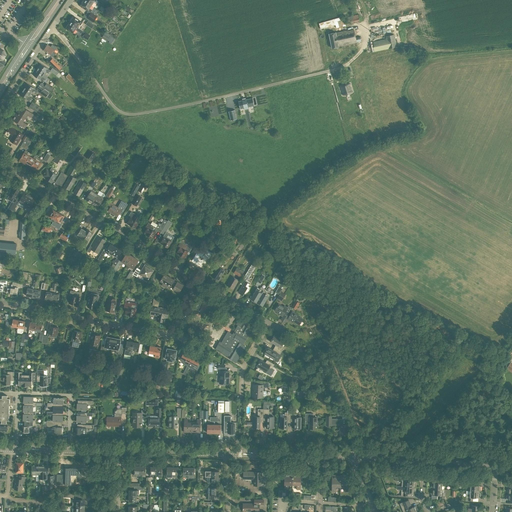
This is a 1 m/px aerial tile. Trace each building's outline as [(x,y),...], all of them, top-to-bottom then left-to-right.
[(90,12),(92,10),(94,7),(84,1),(81,6),(90,12)] [(93,22),(97,16),(92,13),(90,15),(88,18),(93,22)] [(78,28),(82,23),(73,17),(70,22),(78,28)] [(78,28),(70,22),(66,28),(73,33),(75,29),(83,35),(83,36),(85,38),(88,34),(78,28)] [(355,37),(354,30),(336,33),(336,32),(329,34),(332,48),(339,47),(338,46),(356,42),(361,41),(360,36),(355,37)] [(112,43),(115,39),(105,32),(102,38),(107,41),(108,40),(109,41),(108,43),(111,44),(112,43)] [(386,39),(372,42),(374,51),(397,47),(394,35),(386,36),(386,39)] [(52,55),(54,52),(53,51),(54,49),(48,45),(44,51),(47,53),(48,54),(50,55),(51,54),(52,55)] [(96,72),(101,67),(93,58),(88,63),(96,72)] [(59,71),(62,68),(53,59),(49,62),(59,71)] [(51,71),(41,64),(37,69),(44,74),(46,71),(50,74),(51,72),(57,75),(56,76),(59,78),(62,75),(59,73),(59,72),(53,68),(51,71)] [(44,82),(46,79),(48,77),(44,74),(37,69),(34,75),(44,82)] [(45,85),(41,83),(40,85),(50,92),(52,88),(47,84),(45,85)] [(36,94),(38,91),(28,84),(24,90),(31,94),(32,91),(36,94)] [(350,84),(340,87),(343,95),(352,92),(350,84)] [(46,97),(49,93),(39,86),(37,88),(42,91),(40,93),(46,97)] [(30,102),(32,99),(29,97),(31,94),(24,90),(20,95),(30,102)] [(248,109),(248,107),(254,106),(252,98),(238,101),(240,109),(244,108),(244,110),(248,109)] [(37,112),(40,108),(32,102),(29,107),(37,112)] [(32,118),(34,114),(20,105),(18,108),(18,109),(16,112),(25,118),(27,115),(32,118)] [(230,120),(237,119),(235,110),(228,111),(230,120)] [(25,118),(16,112),(14,116),(13,115),(11,119),(25,128),(27,124),(23,122),(25,118)] [(103,122),(96,129),(99,132),(98,134),(100,136),(104,132),(102,130),(107,126),(103,122)] [(16,131),(10,127),(7,131),(13,135),(10,141),(17,145),(23,135),(16,130),(16,131)] [(107,135),(106,136),(109,138),(108,139),(112,143),(118,135),(114,132),(110,137),(107,135)] [(25,164),(30,156),(32,154),(26,150),(20,160),(25,164)] [(90,151),(86,157),(91,161),(96,155),(90,151)] [(31,167),(37,157),(35,156),(34,158),(30,156),(25,164),(31,167)] [(37,171),(43,161),(37,157),(31,167),(37,171)] [(72,176),(76,169),(73,167),(71,171),(68,176),(70,177),(69,180),(68,180),(64,187),(69,190),(76,179),(72,176)] [(47,170),(43,176),(46,178),(47,179),(47,180),(49,181),(50,181),(52,182),(57,175),(54,173),(55,170),(52,168),(51,171),(50,172),(47,170)] [(62,172),(59,177),(65,181),(68,176),(62,172)] [(78,186),(74,193),(79,196),(83,189),(86,184),(81,180),(82,179),(80,177),(79,179),(78,181),(80,183),(78,186)] [(18,187),(15,186),(14,187),(13,186),(11,190),(12,191),(7,199),(12,202),(20,189),(17,188),(18,187)] [(111,188),(105,197),(108,200),(114,190),(112,188),(111,188)] [(98,195),(97,194),(94,192),(91,190),(86,199),(88,201),(92,204),(98,195)] [(99,207),(104,198),(104,197),(105,195),(105,194),(100,191),(97,194),(98,195),(92,204),(96,206),(99,207)] [(22,208),(24,206),(30,196),(25,193),(17,205),(22,208)] [(132,203),(136,206),(142,197),(137,194),(132,203)] [(29,209),(35,199),(30,196),(24,206),(22,208),(24,206),(29,209)] [(122,213),(127,205),(122,202),(118,208),(113,204),(113,203),(111,202),(108,206),(110,208),(108,211),(111,213),(110,213),(111,214),(113,216),(114,216),(115,215),(117,217),(120,212),(122,213)] [(53,222),(55,219),(59,213),(52,209),(48,215),(52,218),(51,221),(53,222)] [(135,228),(139,222),(138,222),(140,218),(136,215),(132,212),(128,217),(130,218),(127,223),(131,225),(130,225),(135,228)] [(60,223),(64,216),(59,213),(55,219),(60,223)] [(160,228),(163,230),(168,221),(165,219),(162,224),(160,223),(158,225),(153,222),(151,224),(148,223),(146,227),(147,228),(144,233),(152,238),(155,232),(156,233),(159,229),(160,228)] [(163,230),(161,232),(165,234),(166,232),(172,222),(168,220),(168,221),(163,230)] [(87,231),(82,228),(78,235),(82,237),(81,238),(85,240),(85,239),(88,240),(90,236),(90,237),(92,234),(91,233),(91,232),(87,230),(87,231)] [(174,237),(166,232),(165,234),(164,236),(163,238),(164,238),(161,243),(164,244),(164,245),(168,248),(172,241),(171,241),(174,237)] [(98,253),(106,240),(99,237),(93,247),(91,246),(90,246),(87,251),(90,253),(92,250),(98,253)] [(180,248),(177,252),(180,254),(180,255),(185,257),(187,253),(188,254),(192,247),(195,248),(199,242),(195,240),(192,246),(181,240),(178,246),(180,247),(180,248)] [(16,251),(17,244),(0,242),(0,252),(16,254),(16,251)] [(112,254),(117,247),(111,243),(106,251),(112,254)] [(73,254),(71,257),(76,260),(78,257),(82,250),(77,247),(73,254)] [(117,258),(118,257),(122,250),(117,247),(112,254),(115,256),(115,257),(117,258)] [(101,261),(106,253),(103,251),(98,259),(101,261)] [(202,251),(195,260),(200,263),(197,267),(204,273),(212,261),(211,260),(212,258),(202,251)] [(128,265),(133,257),(127,253),(122,262),(119,260),(116,266),(113,270),(115,271),(116,271),(121,264),(122,265),(123,264),(124,263),(128,265)] [(221,264),(226,258),(222,255),(217,262),(221,264)] [(133,268),(138,260),(133,257),(128,265),(126,268),(128,269),(130,266),(133,268)] [(154,271),(150,269),(151,268),(145,264),(141,270),(137,268),(133,274),(137,277),(139,275),(144,278),(143,280),(147,282),(154,271)] [(249,278),(252,272),(255,267),(252,265),(240,284),(243,285),(239,292),(243,295),(244,293),(245,293),(247,292),(248,291),(249,290),(250,289),(250,288),(251,287),(249,286),(251,282),(246,279),(248,277),(249,278)] [(219,280),(225,270),(218,266),(212,276),(219,280)] [(241,277),(244,272),(237,268),(234,273),(241,277)] [(125,285),(134,272),(131,271),(124,281),(119,278),(118,281),(122,284),(123,284),(125,285)] [(168,289),(171,284),(174,280),(164,274),(160,281),(163,283),(162,285),(168,289)] [(234,289),(239,280),(232,276),(227,285),(234,289)] [(174,280),(171,284),(168,289),(171,285),(174,287),(173,288),(179,292),(183,285),(174,280)] [(11,289),(8,288),(7,293),(17,294),(18,288),(22,288),(23,283),(13,282),(13,284),(12,284),(11,289)] [(28,289),(26,296),(33,297),(35,286),(36,283),(34,283),(34,286),(32,286),(32,289),(28,288),(28,289)] [(35,286),(33,297),(40,298),(41,290),(38,290),(38,287),(37,287),(37,283),(36,283),(35,286)] [(280,284),(275,292),(279,295),(284,286),(280,284)] [(59,302),(61,291),(56,290),(56,287),(53,286),(53,288),(52,289),(54,290),(52,301),(59,302)] [(265,289),(261,287),(260,289),(258,287),(254,294),(255,295),(254,295),(253,295),(253,296),(253,297),(253,298),(252,300),(257,303),(265,289)] [(52,301),(54,290),(52,289),(53,288),(51,288),(50,292),(47,291),(45,299),(52,301)] [(266,301),(270,294),(267,293),(268,291),(265,289),(257,303),(261,306),(262,304),(263,303),(264,303),(265,303),(265,302),(265,301),(266,301)] [(79,292),(71,290),(70,295),(71,296),(70,303),(71,304),(72,304),(73,304),(77,305),(79,297),(78,297),(79,292)] [(282,301),(286,294),(281,292),(277,298),(282,301)] [(91,307),(96,308),(98,296),(98,294),(91,293),(91,294),(90,297),(88,297),(87,303),(89,303),(88,307),(89,307),(89,308),(91,308),(91,307)] [(107,303),(108,303),(106,310),(107,311),(108,311),(109,312),(110,311),(114,312),(116,304),(115,304),(115,302),(116,299),(113,298),(112,299),(108,298),(107,303)] [(209,301),(204,299),(200,307),(205,310),(209,301)] [(300,303),(296,300),(292,307),(296,309),(300,303)] [(134,316),(136,309),(134,309),(136,303),(126,301),(124,307),(127,308),(126,314),(129,314),(129,315),(130,316),(132,316),(134,316)] [(277,305),(274,310),(280,313),(279,314),(283,316),(283,315),(286,317),(289,312),(291,308),(289,306),(288,308),(284,305),(283,307),(279,304),(278,306),(277,305)] [(167,318),(169,310),(152,306),(151,314),(158,316),(157,321),(159,321),(160,322),(161,322),(163,322),(165,322),(166,317),(167,318)] [(289,312),(286,317),(288,318),(288,319),(291,321),(291,320),(299,325),(303,319),(295,314),(296,314),(292,312),(291,313),(289,312)] [(215,349),(222,353),(228,357),(229,355),(232,357),(230,359),(236,363),(246,346),(243,345),(248,336),(250,336),(254,330),(246,325),(248,322),(240,318),(236,324),(238,325),(234,331),(235,332),(234,335),(228,332),(223,340),(229,343),(227,346),(220,341),(215,349)] [(20,333),(20,331),(24,331),(26,321),(19,320),(18,327),(17,333),(20,333)] [(41,331),(43,324),(39,324),(39,323),(37,322),(35,333),(34,336),(37,336),(38,331),(41,331)] [(50,334),(49,336),(56,337),(58,327),(57,327),(55,326),(54,327),(51,326),(49,333),(50,334)] [(80,339),(82,332),(81,332),(80,331),(78,331),(74,330),(72,338),(73,338),(72,345),(80,347),(81,339),(80,339)] [(91,344),(90,349),(93,349),(93,350),(94,350),(94,349),(97,350),(100,335),(99,335),(99,334),(97,334),(96,335),(92,334),(91,341),(92,342),(91,344)] [(282,351),(285,347),(282,345),(284,341),(275,335),(271,342),(277,345),(276,348),(282,351)] [(112,348),(114,337),(110,336),(110,337),(107,337),(106,345),(102,344),(101,349),(107,351),(108,348),(112,348)] [(122,355),(123,348),(119,347),(121,339),(118,339),(118,338),(114,337),(112,348),(116,349),(116,352),(118,353),(118,354),(122,355)] [(134,342),(127,341),(125,354),(131,356),(131,354),(134,342)] [(138,353),(140,343),(134,342),(131,354),(134,355),(134,352),(138,353)] [(159,358),(161,347),(150,345),(149,353),(156,354),(155,357),(159,358)] [(268,347),(264,354),(274,359),(278,362),(282,355),(280,354),(282,351),(279,349),(276,348),(274,351),(268,347)] [(166,358),(167,358),(167,360),(172,361),(173,359),(175,360),(177,350),(172,350),(172,348),(169,348),(169,349),(168,349),(166,358)] [(181,358),(180,360),(184,363),(184,364),(187,366),(185,370),(188,371),(190,367),(188,367),(189,366),(189,362),(193,355),(185,351),(181,358)] [(189,366),(188,367),(190,367),(193,369),(197,371),(201,363),(199,362),(201,359),(193,355),(189,362),(189,366)] [(267,363),(261,360),(257,366),(266,372),(269,367),(272,369),(274,364),(268,361),(267,363)] [(161,361),(159,371),(165,372),(167,362),(161,361)] [(225,369),(225,365),(218,365),(218,369),(221,369),(221,371),(220,383),(229,384),(229,378),(228,378),(228,376),(229,376),(229,371),(225,371),(225,369)] [(37,370),(37,379),(40,379),(40,385),(40,386),(41,386),(41,387),(46,387),(46,386),(48,386),(48,383),(50,383),(50,378),(48,378),(48,376),(43,376),(44,370),(37,370)] [(298,370),(295,376),(303,381),(304,379),(304,374),(298,370)] [(14,378),(14,372),(7,371),(7,372),(8,372),(7,375),(3,375),(3,377),(2,377),(1,377),(0,378),(0,379),(0,380),(1,381),(2,381),(3,381),(3,384),(3,385),(4,385),(4,386),(9,386),(9,385),(11,385),(10,385),(10,378),(14,378)] [(25,386),(25,375),(22,375),(22,372),(15,372),(16,372),(15,378),(19,379),(19,385),(21,385),(21,386),(25,386)] [(36,373),(36,372),(29,372),(29,375),(25,375),(25,386),(29,386),(29,385),(31,385),(31,386),(32,386),(32,379),(35,379),(36,373)] [(138,372),(136,382),(144,384),(146,374),(138,372)] [(269,388),(269,382),(260,382),(259,385),(254,384),(253,397),(263,398),(263,396),(265,396),(266,395),(267,392),(266,391),(263,391),(263,387),(269,388)] [(9,404),(10,399),(7,398),(7,395),(0,395),(0,403),(6,404),(6,403),(7,403),(7,404),(9,404)] [(36,406),(36,403),(33,402),(33,397),(24,396),(24,402),(27,403),(27,405),(27,406),(33,406),(36,406)] [(47,403),(47,406),(53,406),(60,406),(60,404),(63,404),(63,398),(54,397),(54,401),(52,401),(52,403),(47,403)] [(93,404),(93,401),(80,400),(80,403),(77,403),(77,409),(82,409),(82,411),(86,411),(86,410),(87,410),(87,404),(93,404)] [(9,414),(9,405),(6,405),(6,404),(0,403),(0,414),(5,415),(5,414),(9,414)] [(36,415),(36,411),(33,411),(33,406),(27,406),(27,405),(24,405),(23,411),(26,411),(26,414),(33,414),(33,415),(36,415)] [(53,406),(53,412),(47,412),(47,415),(53,415),(60,415),(60,412),(63,412),(63,406),(60,406),(53,406)] [(126,414),(127,408),(122,408),(122,409),(118,409),(116,411),(115,418),(107,417),(107,421),(107,425),(121,426),(121,415),(122,415),(122,414),(126,414)] [(156,408),(156,416),(147,415),(147,418),(149,418),(149,426),(148,426),(160,426),(160,416),(163,416),(163,408),(156,408)] [(181,417),(181,408),(177,408),(177,416),(169,416),(169,427),(177,427),(177,417),(181,417)] [(263,421),(263,414),(263,409),(258,409),(258,416),(253,416),(252,427),(260,427),(260,420),(263,421)] [(274,428),(274,417),(269,417),(269,409),(263,409),(263,414),(263,421),(266,421),(266,428),(274,428)] [(145,418),(145,410),(142,410),(142,412),(133,412),(133,426),(141,426),(142,418),(145,418)] [(291,414),(291,410),(287,410),(287,412),(285,412),(285,417),(280,417),(280,428),(287,428),(287,421),(290,421),(291,414)] [(347,425),(347,419),(345,419),(346,412),(337,411),(337,415),(342,415),(342,419),(333,419),(333,425),(340,425),(340,434),(350,435),(350,430),(349,429),(349,425),(347,425)] [(93,416),(93,413),(80,412),(80,416),(77,415),(77,421),(81,422),(81,423),(86,423),(86,422),(87,422),(87,416),(93,416)] [(318,425),(318,421),(317,421),(317,417),(313,417),(313,414),(305,413),(305,421),(309,422),(309,429),(311,429),(311,430),(315,430),(315,429),(317,429),(317,425),(318,425)] [(7,416),(5,416),(5,415),(0,414),(0,420),(1,420),(1,423),(6,423),(7,420),(9,421),(9,415),(7,415),(7,416)] [(36,423),(36,420),(33,420),(33,415),(33,414),(26,414),(23,414),(23,420),(26,420),(26,423),(36,423)] [(301,428),(301,417),(296,417),(296,414),(291,414),(290,421),(293,421),(293,428),(301,428)] [(53,415),(53,421),(47,420),(47,424),(60,424),(60,421),(63,421),(63,415),(60,415),(53,415)] [(224,415),(224,429),(228,429),(228,433),(229,433),(229,435),(233,435),(233,433),(234,433),(235,422),(231,422),(231,416),(224,415)] [(188,422),(188,419),(185,419),(185,422),(184,422),(184,432),(188,432),(189,431),(192,432),(193,422),(188,422)] [(192,432),(192,434),(196,434),(196,432),(200,433),(201,422),(200,422),(200,419),(197,419),(197,422),(193,422),(192,432)] [(36,423),(26,423),(26,426),(23,426),(23,432),(27,432),(27,434),(32,434),(32,432),(33,432),(33,427),(39,427),(39,423),(36,423)] [(60,427),(60,424),(47,424),(43,424),(43,425),(43,427),(53,427),(52,433),(54,433),(54,434),(58,434),(58,433),(62,433),(63,427),(60,427)] [(93,428),(93,425),(80,424),(80,428),(77,427),(76,434),(81,434),(81,435),(85,435),(85,434),(87,434),(87,428),(93,428)] [(43,466),(43,465),(40,465),(40,466),(39,466),(39,474),(39,479),(48,479),(48,470),(46,470),(46,466),(43,466)] [(57,474),(57,484),(57,483),(59,483),(59,484),(71,485),(71,474),(82,475),(82,468),(66,468),(65,475),(57,475),(58,474),(57,474)] [(267,485),(267,477),(262,476),(262,472),(244,472),(243,479),(255,479),(255,485),(261,485),(267,485)] [(292,484),(293,473),(288,473),(288,472),(285,472),(284,489),(288,489),(288,484),(292,484)] [(300,489),(301,473),(297,473),(293,473),(292,484),(297,484),(297,489),(300,489)] [(25,477),(25,475),(22,474),(22,476),(20,476),(19,479),(16,479),(14,489),(22,490),(23,481),(25,481),(26,477),(25,477)] [(340,487),(340,476),(336,476),(336,475),(332,475),(332,491),(336,491),(336,487),(340,487)] [(348,492),(348,475),(344,475),(344,476),(340,476),(340,487),(344,487),(344,492),(348,492)] [(409,478),(395,477),(395,481),(398,481),(399,480),(402,480),(402,486),(405,487),(414,487),(414,486),(416,486),(416,482),(415,482),(415,481),(409,481),(409,478)] [(432,487),(432,488),(442,489),(442,486),(443,486),(443,483),(445,483),(446,480),(439,480),(439,483),(433,482),(433,483),(431,483),(431,487),(432,487)] [(481,491),(481,486),(480,486),(474,485),(474,482),(462,481),(462,484),(469,485),(469,488),(470,488),(470,491),(479,492),(479,491),(481,491)] [(415,493),(416,488),(414,488),(414,487),(405,487),(405,490),(401,489),(401,495),(408,496),(408,493),(414,493),(415,493)] [(432,489),(431,489),(430,494),(432,494),(438,495),(438,498),(444,498),(445,492),(444,492),(444,489),(442,489),(432,488),(432,489)] [(479,498),(479,492),(470,491),(470,494),(466,494),(466,500),(473,500),(473,497),(479,498)] [(85,506),(85,500),(76,499),(76,498),(75,498),(75,494),(64,494),(63,497),(73,497),(73,506),(85,506)] [(264,504),(264,500),(256,499),(256,504),(243,503),(243,511),(259,511),(259,504),(264,504)] [(412,507),(409,500),(400,503),(403,511),(416,511),(417,511),(418,510),(416,506),(415,507),(415,506),(412,507)]
